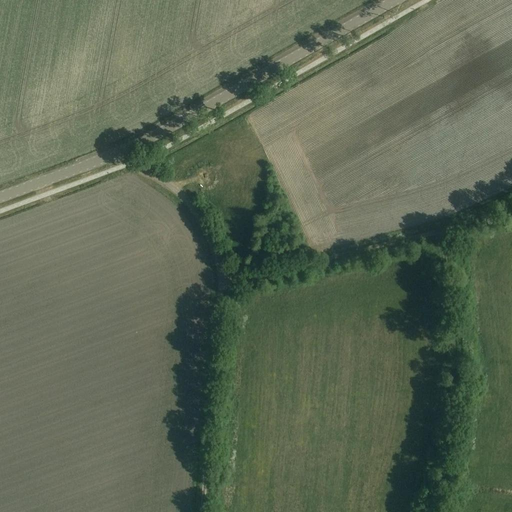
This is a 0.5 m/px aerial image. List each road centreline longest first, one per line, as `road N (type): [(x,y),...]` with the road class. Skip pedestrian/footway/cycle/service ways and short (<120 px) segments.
road 1 (tertiary): [(396,0),(120,154)]
road 2 (track): [(424,511),(455,398),(440,231)]
road 3 (track): [(204,511),(221,282)]
road 4 (unclassified): [(257,276),(221,282),(187,202),(120,154)]
road 5 (track): [(440,231),(257,276)]
road 6 (tertiary): [(120,154),(0,197)]
